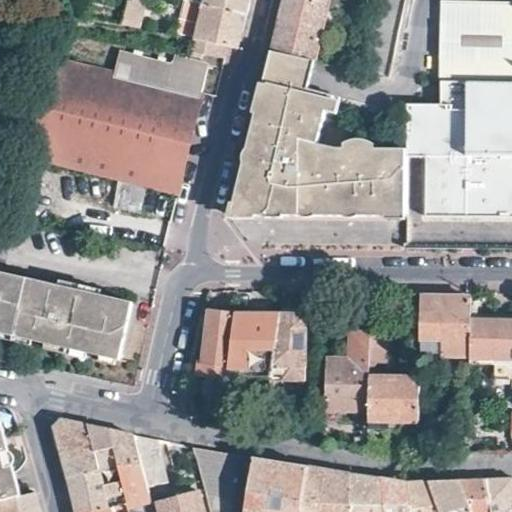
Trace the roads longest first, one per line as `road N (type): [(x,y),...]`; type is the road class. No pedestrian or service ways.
road 1 (residential): [(511,466),(400,469),(150,422)]
road 2 (residential): [(193,268),(511,270)]
road 3 (residential): [(263,0),(193,268)]
road 4 (residential): [(193,268),(150,422)]
road 5 (unknown): [(201,236),(52,203)]
road 6 (residential): [(150,422),(26,391)]
road 7 (residential): [(26,391),(58,511)]
